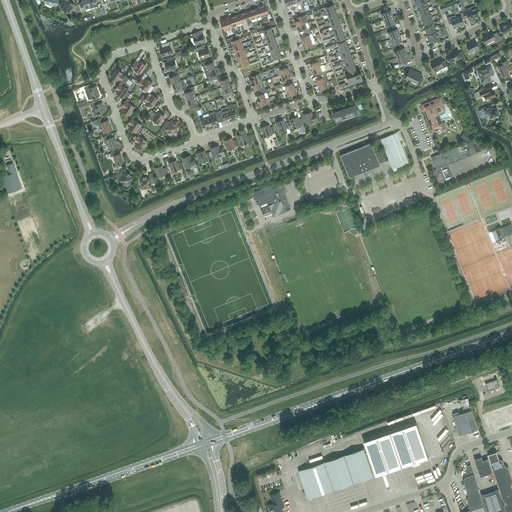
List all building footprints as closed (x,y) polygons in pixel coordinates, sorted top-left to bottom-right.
[(74,6),(74,5),(72,4),(72,3),(66,0),(61,9),(67,12),(68,12),(69,12),(70,12),(71,11),(71,10),(77,13),(80,11),(78,5),(74,6)] [(81,0),(82,2),(79,3),(82,12),(86,11),(85,9),(90,7),(87,0),(81,0)] [(470,7),(474,18),(479,16),(479,14),(481,13),(477,1),(474,2),(475,5),(470,7)] [(469,20),(474,18),(470,7),(462,10),(463,12),(465,18),(465,19),(468,18),(469,20)] [(386,8),(379,11),(380,14),(382,14),(384,20),(393,16),(391,10),(387,12),(386,8)] [(257,20),(256,18),(253,9),(248,11),(251,20),(252,22),(257,20)] [(268,9),(259,12),(263,22),(268,20),(266,15),(270,14),(268,9)] [(252,22),(251,20),(248,11),(244,13),(247,21),(248,24),(252,22)] [(465,18),(463,12),(460,13),(461,16),(456,17),(459,26),(464,24),(462,19),(465,18)] [(297,21),(295,21),(297,27),(305,24),(308,23),(305,15),(299,17),(296,18),(297,21)] [(231,22),(229,18),(229,16),(221,19),(223,25),(231,22)] [(393,16),(384,20),(386,26),(385,27),(386,29),(392,27),(391,24),(395,23),(393,16)] [(459,26),(456,17),(451,19),(450,17),(447,18),(449,24),(452,23),(454,28),(459,26)] [(233,28),(232,26),(231,22),(223,25),(225,31),(233,28)] [(511,24),(511,25),(509,22),(500,27),(503,34),(511,29),(511,24)] [(305,24),(297,27),(299,32),(303,30),(304,33),(310,31),(309,28),(307,29),(305,24)] [(382,31),(381,31),(382,35),(387,33),(388,32),(390,39),(400,35),(398,29),(393,30),(392,27),(386,29),(386,30),(382,31)] [(199,31),(192,34),(194,37),(193,37),(196,45),(205,41),(203,34),(200,35),(200,34),(199,31)] [(306,36),(301,37),(302,43),(311,40),(309,35),(311,34),(310,31),(304,33),(306,36)] [(493,34),(492,32),(482,37),(486,44),(495,39),(497,42),(501,40),(497,32),(493,34)] [(430,43),(435,41),(432,33),(428,35),(427,35),(427,36),(426,36),(428,39),(430,43)] [(400,35),(390,39),(393,45),(391,45),(393,48),(399,46),(398,43),(402,42),(400,35)] [(233,46),(242,43),(240,38),(232,41),(233,46)] [(311,40),(302,43),(304,48),(309,46),(310,49),(316,47),(315,44),(313,45),(311,40)] [(476,43),(475,41),(467,45),(470,52),(479,48),(479,49),(483,48),(479,42),(476,43)] [(163,56),(172,53),(169,46),(170,45),(169,42),(162,45),(163,47),(162,48),(160,49),(163,56)] [(235,52),(244,49),(242,43),(233,46),(235,52)] [(205,49),(205,48),(204,46),(195,49),(196,52),(198,52),(201,59),(210,55),(208,48),(205,49)] [(399,46),(393,48),(394,52),(395,51),(397,57),(406,54),(404,48),(400,49),(399,46)] [(237,57),(246,54),(250,52),(249,51),(248,51),(247,48),(244,49),(235,52),(237,57)] [(459,53),(457,50),(447,56),(450,63),(461,57),(463,62),(467,60),(462,51),(459,53)] [(239,62),(248,59),(246,54),(237,57),(239,62)] [(406,54),(397,57),(399,64),(398,64),(399,67),(406,65),(405,62),(409,60),(406,54)] [(174,60),(173,56),(167,59),(168,61),(167,62),(165,63),(168,71),(170,70),(175,68),(177,67),(174,60)] [(315,62),(310,64),(312,69),(320,66),(319,63),(322,63),(320,57),(314,59),(315,62)] [(248,59),(239,62),(241,67),(249,64),(249,63),(250,63),(248,60),(248,59)] [(440,59),(431,64),(434,70),(435,70),(436,72),(441,70),(442,72),(448,68),(444,61),(441,62),(440,59)] [(205,72),(215,68),(213,62),(210,63),(208,60),(202,62),(203,65),(202,66),(205,72)] [(507,68),(510,67),(507,60),(501,63),(502,65),(498,67),(502,77),(508,74),(506,69),(507,68)] [(146,65),(140,61),(138,63),(135,61),(131,67),(134,69),(140,73),(146,65)] [(278,76),(281,75),(289,72),(287,67),(282,69),(281,66),(276,68),(278,76)] [(320,66),(312,69),(314,74),(318,73),(319,73),(320,75),(323,74),(326,73),(324,70),(322,71),(320,66)] [(483,84),(491,81),(489,76),(494,75),(491,66),(479,71),(478,72),(483,84)] [(215,79),(214,76),(217,74),(215,68),(205,72),(207,78),(208,78),(208,79),(206,80),(206,82),(215,79)] [(412,80),(416,71),(410,68),(408,72),(405,71),(404,73),(403,74),(402,77),(405,79),(406,78),(412,80)] [(121,81),(124,77),(125,75),(122,73),(117,69),(111,77),(114,79),(115,79),(117,80),(118,79),(121,81)] [(172,83),(181,80),(178,74),(180,74),(178,71),(172,73),(173,76),(170,77),(172,83)] [(416,71),(412,80),(418,83),(417,84),(420,86),(423,79),(420,78),(422,74),(416,71)] [(281,84),(287,82),(286,79),(291,77),(289,72),(281,75),(282,80),(280,81),(281,84)] [(252,85),(260,82),(262,81),(260,73),(254,76),(255,78),(250,80),(252,85)] [(321,78),(316,80),(318,85),(329,81),(326,73),(323,74),(320,75),(321,78)] [(350,84),(356,82),(363,79),(361,73),(358,74),(354,75),(349,77),(347,78),(350,84)] [(223,76),(217,78),(218,81),(220,81),(222,87),(230,84),(228,78),(225,79),(223,76)] [(121,82),(116,89),(118,91),(117,93),(118,94),(120,95),(122,97),(128,89),(125,87),(127,85),(125,84),(128,79),(125,77),(121,82)] [(137,85),(136,86),(139,88),(140,86),(147,91),(152,83),(149,80),(147,79),(146,78),(145,79),(144,80),(141,78),(138,82),(137,84),(137,85)] [(179,92),(187,89),(188,89),(186,85),(185,86),(183,79),(181,80),(172,83),(175,90),(178,88),(179,92)] [(329,81),(318,85),(319,90),(330,87),(329,81)] [(259,92),(265,90),(264,87),(262,87),(260,82),(252,85),(253,91),(258,89),(259,92)] [(286,91),(295,88),(293,83),(288,85),(287,82),(281,84),(282,87),(285,86),(286,91)] [(93,87),(91,84),(85,86),(86,89),(88,89),(92,99),(99,96),(95,86),(93,87)] [(230,84),(222,87),(224,93),(223,94),(224,97),(226,96),(230,95),(232,94),(231,91),(232,90),(230,84)] [(187,99),(196,96),(193,90),(195,90),(193,86),(188,89),(187,89),(188,92),(185,93),(187,99)] [(295,88),(286,91),(288,96),(286,97),(287,100),(293,98),(292,95),(297,93),(295,88)] [(257,102),(266,98),(264,93),(269,92),(268,89),(265,90),(259,92),(260,94),(255,96),(257,102)] [(487,92),(486,89),(479,92),(481,97),(484,96),(486,100),(496,96),(493,90),(487,92)] [(147,97),(144,101),(143,102),(142,104),(148,108),(150,105),(152,107),(158,99),(152,95),(151,97),(148,95),(147,97)] [(196,96),(187,99),(190,105),(193,104),(194,107),(195,107),(199,106),(202,104),(199,95),(196,96)] [(266,98),(257,102),(259,107),(262,106),(263,109),(271,106),(270,103),(268,103),(266,98)] [(445,109),(440,98),(421,105),(432,132),(441,128),(442,131),(445,129),(446,127),(444,123),(442,124),(437,111),(444,108),(445,109)] [(129,115),(135,107),(129,103),(130,101),(127,99),(122,106),(124,108),(124,109),(123,111),(129,115)] [(336,121),(360,113),(360,110),(363,109),(360,99),(355,101),(356,104),(333,113),(336,121)] [(99,104),(97,100),(89,103),(90,107),(94,106),(96,110),(93,111),(92,113),(94,116),(97,115),(97,114),(105,112),(101,103),(99,104)] [(228,109),(231,117),(237,115),(236,112),(239,111),(237,103),(232,105),(231,104),(228,105),(228,106),(227,106),(228,109)] [(492,105),(479,110),(482,118),(489,115),(491,119),(499,115),(496,107),(493,109),(492,105)] [(225,120),(231,117),(228,109),(222,111),(222,110),(218,111),(221,118),(224,116),(225,120)] [(217,119),(221,118),(218,111),(215,112),(215,111),(208,113),(209,116),(212,124),(218,122),(217,119)] [(157,114),(154,112),(150,119),(152,121),(153,120),(159,124),(164,116),(161,114),(161,115),(158,113),(157,114)] [(308,113),(304,115),(305,119),(306,122),(307,124),(314,121),(315,122),(319,121),(316,113),(313,114),(312,114),(312,113),(311,112),(310,112),(308,113)] [(206,126),(212,124),(209,116),(203,118),(203,117),(199,118),(202,124),(205,123),(206,126)] [(105,121),(103,117),(96,120),(98,124),(100,130),(102,129),(104,133),(111,131),(111,130),(111,129),(111,127),(110,127),(108,120),(105,121)] [(294,118),(290,119),(293,129),(301,126),(302,126),(303,128),(305,127),(304,125),(303,123),(302,120),(302,118),(299,119),(298,119),(298,118),(298,117),(297,117),(294,118)] [(136,133),(136,132),(138,133),(142,128),(140,126),(141,124),(135,120),(132,118),(128,124),(130,125),(130,126),(129,128),(136,133)] [(284,122),(283,120),(276,122),(280,133),(286,130),(286,129),(289,128),(287,122),(284,122)] [(166,121),(161,129),(164,132),(166,129),(170,132),(168,134),(171,137),(175,139),(179,134),(176,132),(180,127),(177,125),(178,123),(175,121),(174,123),(171,121),(170,123),(166,121)] [(270,128),(269,125),(261,128),(264,137),(272,134),(275,133),(273,127),(270,128)] [(242,134),(238,136),(241,145),(245,144),(246,146),(250,145),(250,144),(253,143),(252,141),(250,136),(250,135),(247,136),(246,135),(246,134),(246,133),(245,133),(242,134)] [(393,169),(408,162),(402,145),(403,142),(400,141),(396,133),(381,139),(389,160),(393,169)] [(110,134),(103,137),(104,140),(106,146),(108,145),(110,150),(117,147),(114,137),(111,138),(110,134)] [(141,137),(138,135),(134,141),(137,143),(135,145),(141,149),(147,141),(141,137)] [(232,141),(231,138),(224,141),(227,150),(235,147),(238,146),(236,140),(232,141)] [(482,150),(474,140),(471,141),(438,154),(431,157),(436,169),(434,170),(440,185),(499,161),(493,146),(482,150)] [(376,153),(372,143),(340,155),(349,177),(362,172),(364,173),(365,171),(371,169),(373,169),(374,168),(381,165),(380,163),(386,161),(381,150),(376,153)] [(220,148),(219,148),(218,146),(211,148),(214,158),(221,155),(225,154),(222,147),(220,148)] [(116,151),(109,154),(110,157),(113,156),(116,165),(114,166),(115,170),(122,168),(121,164),(123,163),(120,154),(117,155),(116,151)] [(206,153),(205,153),(204,151),(196,153),(200,163),(207,160),(211,159),(208,152),(206,153)] [(186,157),(182,158),(186,168),(192,166),(193,167),(197,166),(194,157),(191,157),(190,155),(189,156),(187,157),(186,157)] [(177,163),(176,161),(169,163),(172,172),(179,170),(182,169),(180,162),(177,163)] [(6,193),(21,188),(12,163),(6,165),(10,175),(1,178),(6,193)] [(163,168),(162,168),(162,166),(155,168),(158,177),(165,175),(168,174),(166,167),(163,168)] [(127,174),(124,172),(123,175),(120,173),(115,175),(116,178),(127,186),(133,178),(130,176),(130,175),(128,173),(127,174)] [(155,183),(152,174),(148,176),(149,178),(147,178),(146,177),(143,177),(143,178),(140,179),(141,189),(151,187),(151,184),(155,183)] [(247,193),(241,196),(241,197),(243,201),(249,199),(252,198),(252,197),(254,196),(256,201),(257,204),(259,204),(261,208),(263,214),(271,211),(274,217),(286,212),(284,209),(290,206),(284,194),(286,193),(283,184),(272,188),(271,185),(262,188),(253,192),(251,193),(250,192),(247,193)] [(511,233),(511,225),(511,224),(506,226),(501,228),(492,231),(496,241),(496,242),(497,242),(498,243),(499,243),(500,243),(500,242),(506,240),(504,236),(511,233)] [(500,386),(497,379),(485,383),(488,390),(500,386)] [(459,435),(478,428),(468,398),(460,400),(464,412),(453,416),(459,435)] [(428,458),(416,423),(364,441),(376,476),(428,458)] [(308,499),(373,476),(364,448),(298,470),(308,499)] [(490,461),(499,458),(496,452),(488,455),(490,461)] [(483,460),(481,457),(474,459),(477,467),(481,477),(493,472),(488,459),(483,460)] [(503,505),(505,511),(509,511),(511,511),(511,487),(511,484),(511,481),(511,477),(508,467),(504,465),(503,460),(499,458),(490,461),(505,504),(503,505)] [(466,491),(477,487),(478,487),(471,464),(467,466),(464,482),(466,491)] [(485,511),(483,505),(477,487),(466,491),(468,495),(467,500),(470,509),(462,511),(485,511)] [(505,511),(503,505),(498,489),(498,490),(498,489),(496,490),(484,494),(483,494),(482,495),(481,495),(486,511),(505,511)] [(284,505),(283,502),(279,492),(270,495),(273,503),(268,505),(270,511),(283,511),(281,506),(284,505)]
